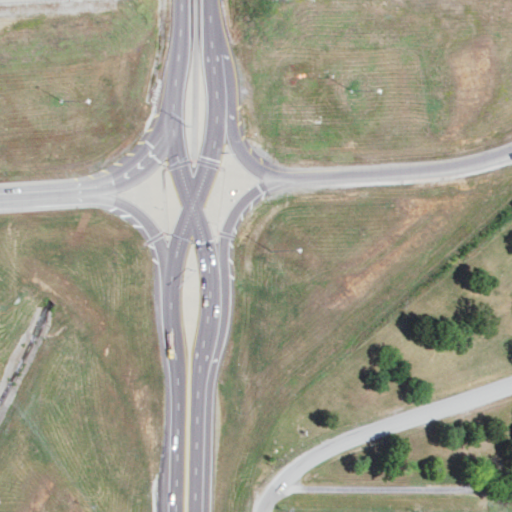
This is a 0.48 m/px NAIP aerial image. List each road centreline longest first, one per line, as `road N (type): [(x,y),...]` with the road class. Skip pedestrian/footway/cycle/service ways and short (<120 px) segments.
road 1 (primary): [(214,0),(205,161),(170,289)]
road 2 (primary): [(211,284),(173,163),(181,0)]
road 3 (residential): [(260,511),(272,491),(331,445),(511,382)]
road 4 (motorway): [(276,181),(461,168),(511,153)]
road 5 (primary): [(195,511),(211,284)]
road 6 (primary): [(170,289),(178,380),(174,511)]
road 7 (motorway): [(211,284),(234,217),(276,181)]
road 8 (motorway): [(101,194),(146,218),(170,289)]
